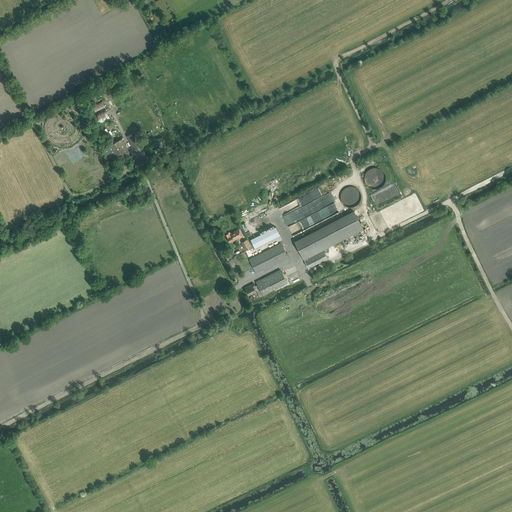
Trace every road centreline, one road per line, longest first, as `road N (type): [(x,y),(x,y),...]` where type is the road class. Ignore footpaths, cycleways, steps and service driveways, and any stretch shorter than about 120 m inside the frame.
road 1 (track): [(203,322),(140,164),(73,196),(0,63)]
road 2 (track): [(0,429),(203,322)]
